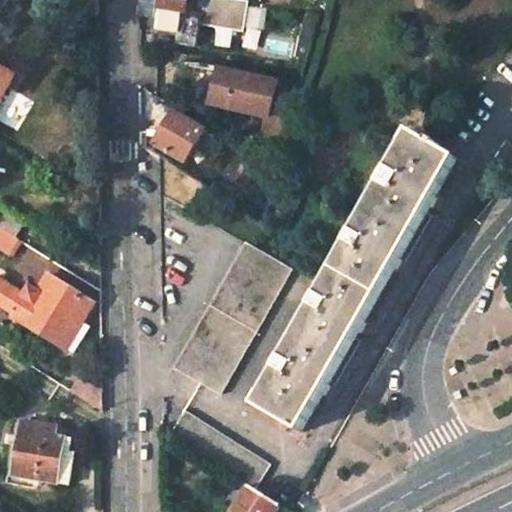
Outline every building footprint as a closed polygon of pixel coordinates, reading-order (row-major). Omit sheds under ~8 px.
[(98,0),(87,0),(87,17),(98,18),(98,0)] [(244,32),(249,2),(239,0),(138,0),(137,7),(137,17),(156,19),(155,27),(179,31),(177,44),(196,48),(199,25),(244,32)] [(322,17),(308,15),(302,37),(316,40),(322,17)] [(0,100),(1,101),(14,77),(0,69),(0,100)] [(286,142),(299,98),(276,93),(278,85),(220,72),(212,107),(270,121),(266,138),(286,142)] [(172,112),(154,144),(184,163),(203,130),(172,112)] [(410,135),(253,408),(299,434),(456,161),(410,135)] [(99,177),(74,163),(62,181),(99,203),(99,177)] [(37,232),(14,217),(4,232),(20,242),(28,247),(37,232)] [(0,249),(10,256),(20,242),(4,232),(0,229),(0,249)] [(246,245),(174,370),(219,397),(291,271),(246,245)] [(0,284),(0,306),(12,315),(11,317),(63,349),(90,305),(48,279),(32,304),(0,284)] [(103,393),(78,378),(74,392),(105,411),(103,393)] [(254,492),(269,468),(183,414),(168,439),(248,489),(254,492)] [(13,477),(68,486),(72,453),(63,452),(64,440),(46,436),(46,428),(25,424),(24,433),(20,432),(13,477)] [(248,489),(234,511),(277,511),(280,508),(254,492),(248,489)]
